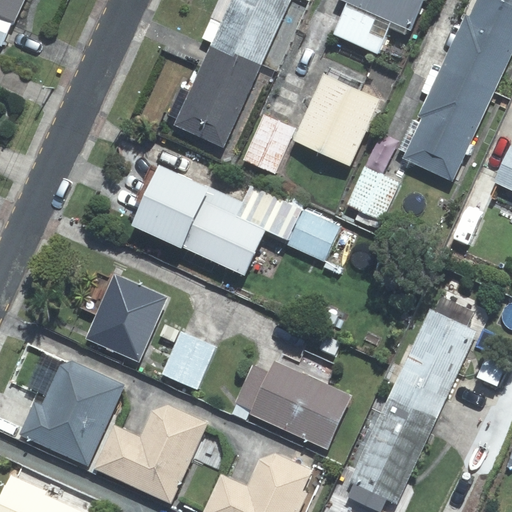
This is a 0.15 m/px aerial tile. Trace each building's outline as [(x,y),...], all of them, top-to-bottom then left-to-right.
[(0,0),(0,43),(7,47),(19,19),(22,21),(31,0),(0,0)] [(211,37),(221,41),(219,45),(269,67),(298,0),(239,0),(229,22),(219,18),(211,37)] [(354,0),(356,1),(341,34),(385,54),(399,25),(415,33),(418,27),(421,29),(434,0),(354,0)] [(475,13),(449,68),(502,93),(511,70),(511,0),(486,0),(480,15),(475,13)] [(186,118),(183,124),(233,147),(269,67),(219,45),(198,92),(188,87),(176,113),(186,118)] [(414,152),(412,157),(462,180),(502,93),(449,68),(428,115),(431,116),(428,123),(418,118),(404,148),(414,152)] [(336,74),(306,139),(360,164),(390,99),(336,74)] [(272,114),(251,160),(281,173),(302,128),(272,114)] [(223,161),(237,167),(243,155),(229,149),(223,161)] [(131,224),(244,276),(266,230),(288,240),(302,209),(251,185),(243,202),(159,163),(131,224)] [(374,165),(354,204),(387,220),(406,182),(374,165)] [(293,242),(331,261),(347,227),(309,209),(293,242)] [(479,229),(469,252),(482,258),(492,234),(479,229)] [(123,272),(94,337),(149,361),(177,297),(123,272)] [(396,397),(444,419),(485,331),(438,309),(396,397)] [(188,331),(168,373),(203,389),(222,346),(188,331)] [(29,435),(98,465),(134,385),(81,361),(69,365),(51,404),(44,401),(29,435)] [(261,411),(260,414),(336,448),(361,395),(284,361),(279,372),(260,363),(237,415),(252,421),(257,408),(261,411)] [(368,367),(360,385),(373,391),(381,373),(368,367)] [(357,480),(361,483),(355,497),(388,511),(394,498),(405,503),(444,419),(396,397),(357,480)] [(103,467),(180,503),(208,444),(215,447),(223,431),(215,427),(217,422),(179,404),(163,410),(150,437),(123,424),(103,467)] [(212,511),(309,511),(318,492),(313,490),(322,470),(286,453),(269,460),(257,485),(230,473),(212,511)] [(3,511),(91,511),(19,479),(3,511)]
